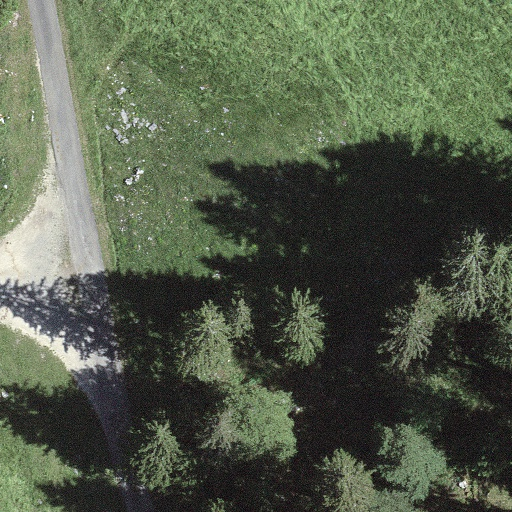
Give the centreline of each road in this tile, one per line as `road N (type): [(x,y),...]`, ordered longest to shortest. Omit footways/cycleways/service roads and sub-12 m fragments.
road 1 (track): [(82,245),(145,511)]
road 2 (track): [(82,245),(44,0)]
